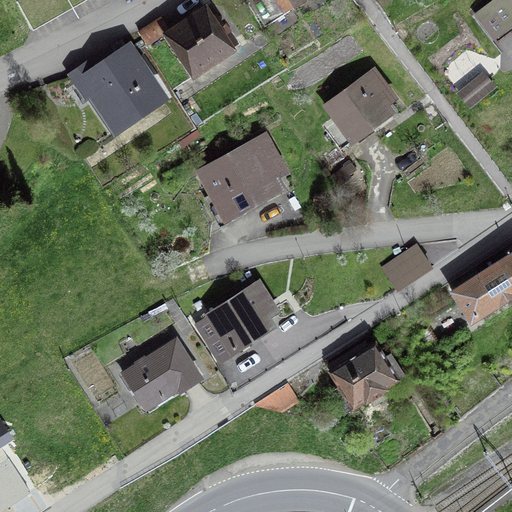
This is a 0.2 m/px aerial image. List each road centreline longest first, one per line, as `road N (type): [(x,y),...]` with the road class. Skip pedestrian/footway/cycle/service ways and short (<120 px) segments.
road 1 (residential): [(60,511),(511,239)]
road 2 (residential): [(170,0),(0,88)]
road 3 (residential): [(374,507),(398,479),(511,397)]
road 4 (primary): [(209,511),(250,495),(299,489),(374,507)]
